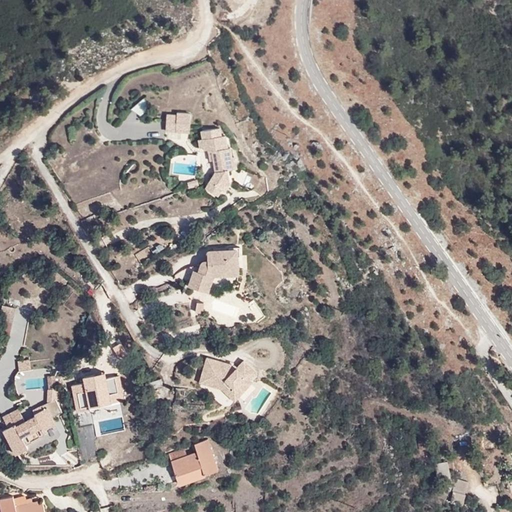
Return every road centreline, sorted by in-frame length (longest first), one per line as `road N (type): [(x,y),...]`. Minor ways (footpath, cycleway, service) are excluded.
road 1 (tertiary): [(511,358),(331,102),(311,66),(303,0)]
road 2 (track): [(46,123),(95,253),(154,354),(175,361),(198,351),(252,356)]
road 3 (unclassified): [(207,0),(210,20),(199,42),(142,59),(0,154)]
road 4 (track): [(107,511),(86,476),(28,483),(0,469)]
